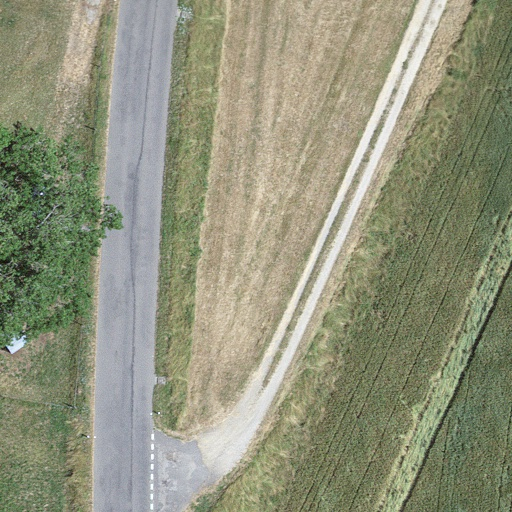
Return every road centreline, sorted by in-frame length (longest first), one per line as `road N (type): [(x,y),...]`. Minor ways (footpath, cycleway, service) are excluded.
road 1 (track): [(429,0),(253,413),(120,507)]
road 2 (tertiary): [(120,511),(151,0)]
